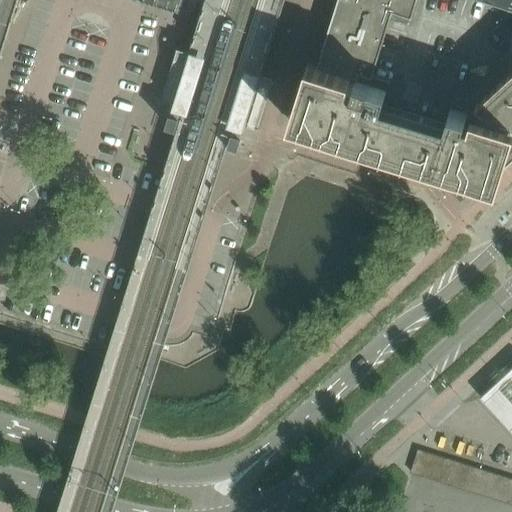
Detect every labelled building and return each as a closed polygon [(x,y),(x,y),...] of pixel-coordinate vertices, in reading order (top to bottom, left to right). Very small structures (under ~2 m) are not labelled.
[(0,0),(0,60),(18,0),(0,0)] [(308,63),(289,122),(312,129),(351,141),(350,143),(482,184),(484,183),(511,156),(511,71),(477,104),(483,110),(478,115),(472,121),(468,120),(466,119),(468,115),(450,109),(447,120),(438,118),(384,101),(390,80),(373,75),(393,10),(360,0),(338,0),(318,66),(308,63)] [(511,0),(360,0),(393,10),(413,16),(417,0),(511,0)] [(511,369),(481,398),(511,430),(511,369)] [(422,475),(429,452),(418,449),(411,471),(422,475)] [(433,478),(440,456),(429,452),(422,475),(433,478)] [(443,482),(450,459),(440,456),(433,478),(443,482)] [(454,485),(461,462),(450,459),(443,482),(454,485)] [(465,488),(472,466),(461,462),(454,485),(465,488)] [(476,492),(483,469),(472,466),(465,488),(476,492)] [(486,495),(493,472),(483,469),(476,492),(486,495)] [(497,498),(504,476),(493,472),(486,495),(497,498)] [(508,502),(511,488),(511,478),(504,476),(497,498),(508,502)]
